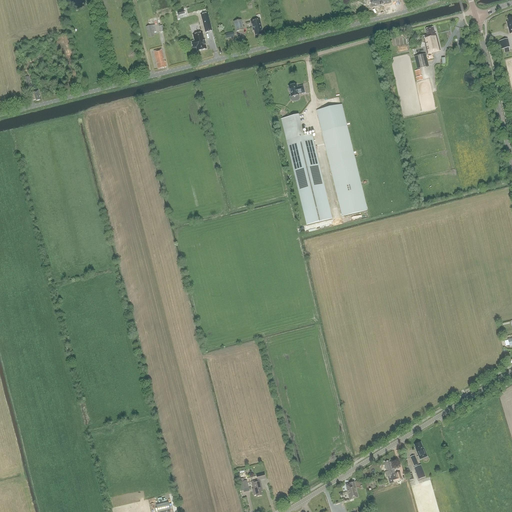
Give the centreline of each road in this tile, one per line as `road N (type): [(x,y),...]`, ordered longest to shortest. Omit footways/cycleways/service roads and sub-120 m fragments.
road 1 (unclassified): [(0,113),(437,0)]
road 2 (tertiary): [(286,511),(511,371)]
road 3 (track): [(474,11),(306,57)]
road 4 (tertiary): [(511,163),(476,17)]
